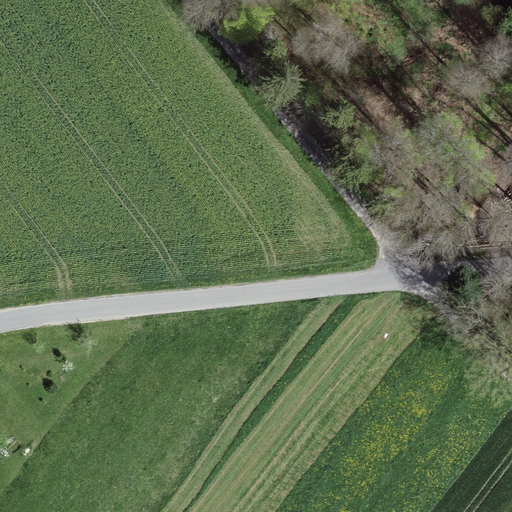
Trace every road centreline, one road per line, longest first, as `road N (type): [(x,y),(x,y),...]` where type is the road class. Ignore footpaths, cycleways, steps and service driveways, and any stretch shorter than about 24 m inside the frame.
road 1 (tertiary): [(0,322),(511,267)]
road 2 (track): [(187,0),(405,277)]
